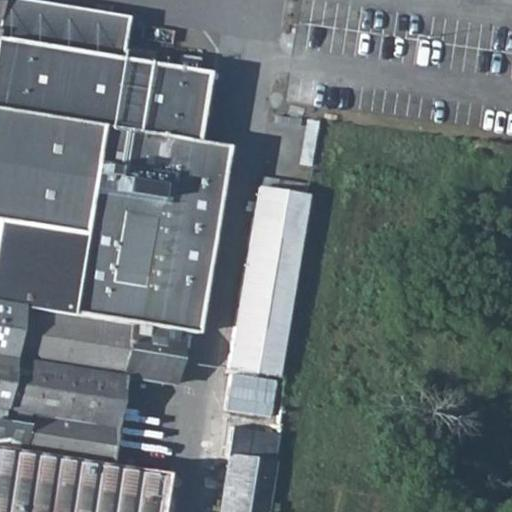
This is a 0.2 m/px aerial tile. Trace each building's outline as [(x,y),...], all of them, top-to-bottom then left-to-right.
[(10,0),(0,0),(0,35),(4,36),(10,0)] [(101,85),(0,68),(0,109),(94,126),(101,85)] [(191,334),(222,146),(94,126),(0,109),(0,511),(151,511),(157,473),(105,465),(119,376),(170,384),(178,332),(191,334)] [(314,133),(265,125),(226,368),(274,376),(314,133)] [(511,147),(474,142),(473,151),(490,153),(488,167),(511,169),(511,147)] [(216,511),(262,511),(264,503),(270,463),(239,458),(244,425),(231,423),(216,511)] [(272,454),(276,431),(262,429),(259,452),(272,454)] [(351,491),(351,490),(304,482),(298,511),(374,511),(378,495),(374,495),(370,490),(356,487),(351,491)] [(273,511),(274,504),(264,503),(262,511),(273,511)]
